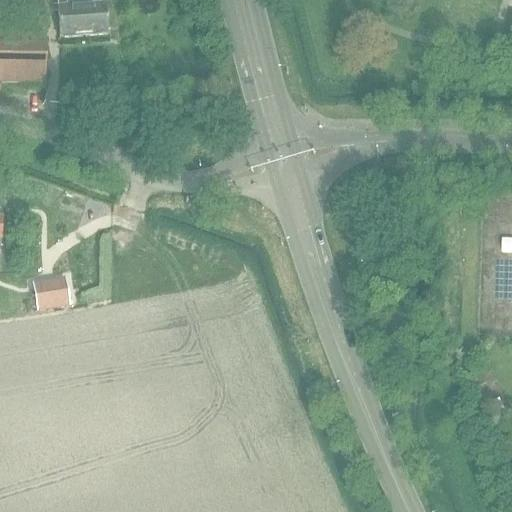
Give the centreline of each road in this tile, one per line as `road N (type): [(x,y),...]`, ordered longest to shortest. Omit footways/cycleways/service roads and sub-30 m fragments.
road 1 (secondary): [(410,511),(349,365),(285,160)]
road 2 (unclassified): [(285,160),(228,178),(175,181),(63,134),(0,118)]
road 3 (unclassified): [(285,160),(367,141),(511,138)]
road 4 (secondary): [(285,160),(244,0)]
